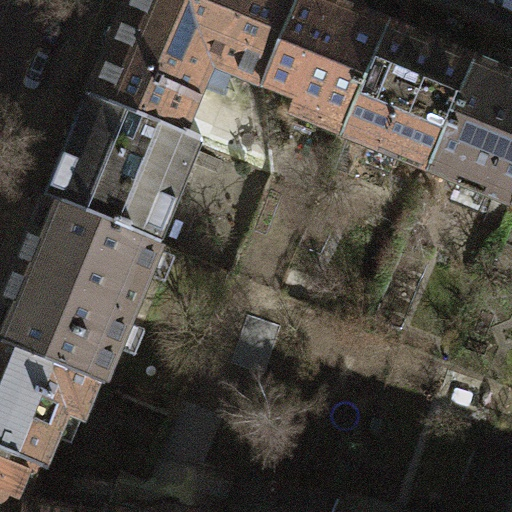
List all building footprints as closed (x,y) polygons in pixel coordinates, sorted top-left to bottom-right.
[(213,70),(263,87),(298,0),(129,0),(89,96),(186,137),(213,70)] [(287,113),(344,136),(390,23),(331,0),(298,0),(263,87),(293,99),(287,113)] [(344,136),(429,169),(475,59),(390,23),(344,136)] [(429,169),(511,203),(511,74),(475,59),(429,169)] [(201,143),(186,137),(89,96),(48,193),(160,240),(201,143)] [(160,240),(48,193),(0,306),(0,334),(100,377),(160,240)] [(90,416),(100,377),(0,334),(0,447),(46,465),(70,408),(90,416)] [(90,511),(30,496),(46,465),(0,447),(0,511),(90,511)]
